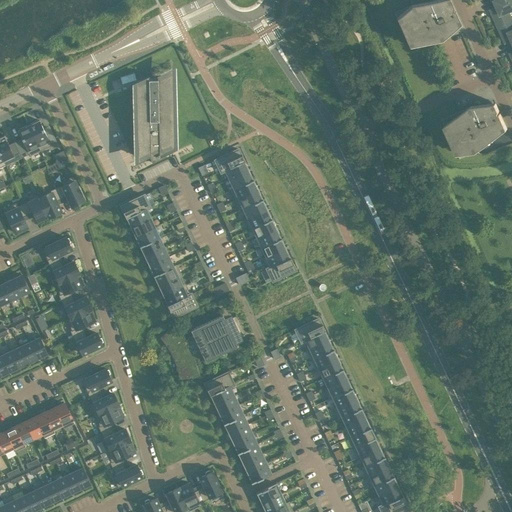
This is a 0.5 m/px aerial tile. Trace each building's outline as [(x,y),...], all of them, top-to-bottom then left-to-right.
[(413,6),(397,17),(410,46),(442,40),(453,31),(440,0),(413,6)] [(511,0),(498,0),(495,2),(498,8),(491,11),(498,26),(511,21),(507,11),(511,9),(511,0)] [(511,22),(511,21),(498,26),(505,42),(511,39),(511,22)] [(174,150),(174,145),(172,83),(157,84),(157,86),(149,86),(148,81),(135,84),(137,156),(146,156),(146,155),(148,154),(152,162),(166,156),(166,154),(174,150)] [(472,107),(468,110),(446,127),(459,155),(477,152),(500,136),(487,105),(472,107)] [(39,120),(38,121),(37,120),(30,124),(30,125),(29,125),(41,151),(51,146),(50,144),(56,141),(50,130),(45,132),(39,120)] [(41,151),(29,125),(27,126),(26,126),(22,128),(19,129),(19,130),(18,131),(23,142),(22,143),(18,145),(24,156),(29,154),(30,156),(41,151)] [(4,135),(0,136),(0,153),(5,165),(21,157),(16,146),(10,148),(4,135)] [(221,171),(244,160),(241,154),(240,154),(238,149),(215,159),(221,171)] [(229,179),(248,170),(245,165),(246,165),(244,160),(221,171),(224,170),(225,171),(229,179)] [(207,171),(203,163),(198,166),(201,173),(207,171)] [(252,179),(248,170),(229,179),(233,188),(230,190),(253,180),(253,179),(252,179)] [(56,188),(62,200),(68,197),(72,206),(78,203),(78,205),(83,203),(82,201),(83,200),(80,193),(78,188),(72,176),(60,182),(62,185),(56,188)] [(257,190),(255,186),(253,180),(254,180),(253,180),(230,190),(235,200),(257,190)] [(167,192),(164,185),(159,187),(162,195),(167,192)] [(49,191),(50,192),(40,197),(49,215),(48,216),(49,217),(61,211),(56,202),(62,200),(56,188),(49,191)] [(240,210),(263,199),(262,198),(261,199),(259,193),(257,190),(235,200),(240,210)] [(27,201),(23,204),(28,214),(33,212),(38,221),(48,216),(49,215),(40,197),(39,197),(37,193),(26,198),(27,201)] [(126,217),(149,206),(144,195),(121,205),(124,211),(123,211),(124,214),(126,217)] [(263,199),(240,210),(243,209),(247,218),(244,219),(244,220),(266,209),(262,200),(263,199)] [(22,217),(28,214),(23,204),(16,207),(15,203),(4,209),(15,233),(17,232),(18,233),(22,231),(21,230),(27,227),(22,217)] [(149,207),(149,206),(126,217),(126,218),(127,217),(131,227),(150,218),(146,210),(146,208),(149,207)] [(249,229),(272,219),(272,218),(271,218),(266,209),(244,220),(249,229)] [(155,227),(150,218),(131,227),(132,231),(133,231),(135,236),(136,236),(155,227)] [(276,229),(274,225),(271,219),(272,219),(249,229),(249,230),(252,228),(257,238),(276,229)] [(159,237),(155,227),(136,236),(140,245),(139,246),(139,247),(159,237)] [(280,238),(277,232),(276,229),(257,238),(261,247),(281,238),(281,237),(280,238)] [(50,266),(61,261),(58,255),(71,249),(69,243),(70,242),(68,238),(67,239),(66,237),(58,241),(58,240),(54,242),(54,243),(42,248),(50,266)] [(164,247),(159,237),(139,247),(140,247),(141,247),(145,256),(164,247)] [(281,238),(261,247),(266,257),(262,258),(263,259),(285,248),(280,239),(281,238)] [(169,257),(164,247),(145,256),(144,257),(146,260),(147,260),(150,266),(169,257)] [(267,269),(290,258),(290,257),(289,257),(285,248),(263,259),(266,266),(267,268),(267,269)] [(28,251),(21,254),(26,265),(33,262),(28,251)] [(153,276),(176,265),(176,264),(173,266),(169,257),(150,266),(154,275),(153,275),(153,276)] [(292,263),(293,263),(290,258),(267,269),(272,280),(295,269),(292,263)] [(63,266),(61,261),(50,266),(53,272),(54,271),(59,281),(59,282),(78,273),(79,273),(73,261),(63,266)] [(181,275),(176,265),(153,276),(154,276),(159,285),(181,275)] [(34,272),(28,275),(32,283),(38,281),(34,272)] [(78,273),(59,282),(59,281),(54,284),(60,295),(59,295),(61,301),(72,296),(70,291),(83,284),(78,273)] [(249,280),(245,273),(236,277),(239,284),(239,285),(245,282),(249,280)] [(22,274),(12,279),(20,296),(30,291),(22,274)] [(163,295),(186,284),(181,275),(159,285),(161,291),(162,295),(163,294),(163,295)] [(12,279),(2,284),(10,300),(20,296),(12,279)] [(229,290),(225,283),(214,288),(218,295),(229,290)] [(2,284),(0,284),(0,304),(0,305),(10,300),(2,284)] [(167,305),(191,294),(186,284),(163,295),(168,304),(167,304),(167,305)] [(196,305),(191,294),(167,305),(170,311),(171,310),(171,312),(173,316),(196,305)] [(72,296),(61,301),(64,307),(63,307),(68,318),(68,319),(89,309),(90,309),(85,297),(75,302),(72,296)] [(226,299),(218,303),(220,308),(228,304),(226,299)] [(68,319),(68,318),(66,319),(71,330),(70,331),(73,337),(84,332),(81,326),(95,320),(89,309),(68,319)] [(237,346),(234,339),(222,314),(191,329),(193,335),(185,339),(183,335),(180,332),(178,329),(175,326),(163,336),(164,339),(166,341),(169,345),(171,349),(173,351),(174,354),(175,356),(177,359),(179,365),(180,371),(181,375),(182,378),(198,375),(197,367),(195,359),(203,355),(205,361),(237,346)] [(305,339),(324,329),(322,324),(321,324),(318,318),(296,329),(301,340),(305,339)] [(42,331),(41,331),(45,340),(52,337),(48,328),(42,331)] [(309,348),(328,339),(324,331),(325,330),(324,329),(305,339),(309,348)] [(84,332),(73,337),(76,343),(77,343),(82,354),(102,344),(101,343),(103,342),(101,338),(99,338),(96,333),(86,337),(84,332)] [(40,337),(30,342),(37,358),(47,354),(40,337)] [(314,358),(334,349),(333,348),(332,348),(328,339),(309,348),(314,358)] [(30,342),(20,346),(28,363),(37,358),(30,342)] [(20,346),(10,351),(18,368),(28,363),(20,346)] [(318,368),(337,359),(333,350),(334,350),(334,349),(314,358),(318,368)] [(278,350),(272,353),(275,360),(281,357),(278,350)] [(10,351),(0,356),(8,372),(18,368),(10,351)] [(263,364),(260,357),(254,359),(258,366),(263,364)] [(323,378),(343,368),(342,367),(342,368),(337,359),(318,368),(323,378)] [(328,387),(347,378),(342,370),(343,369),(343,368),(323,378),(328,387)] [(82,380),(90,397),(100,392),(98,387),(111,380),(108,374),(110,374),(108,369),(106,370),(106,369),(82,380)] [(207,389),(209,394),(233,383),(228,372),(205,383),(208,388),(207,389)] [(332,397),(352,388),(352,387),(351,387),(347,378),(328,387),(332,397)] [(233,384),(233,383),(209,394),(210,395),(211,395),(215,404),(234,395),(230,386),(233,384)] [(337,407),(356,398),(352,389),(352,388),(332,397),(337,407)] [(100,392),(90,397),(92,403),(89,404),(94,416),(117,405),(118,405),(119,405),(113,393),(103,398),(100,392)] [(234,395),(215,404),(214,405),(216,408),(217,408),(220,413),(239,405),(234,395)] [(342,417),(361,407),(360,407),(356,398),(337,407),(334,408),(338,418),(342,417)] [(64,403),(54,408),(62,424),(72,419),(64,403)] [(101,433),(112,428),(109,422),(122,416),(120,411),(118,405),(117,405),(94,416),(99,426),(98,427),(101,433)] [(239,405),(220,413),(224,423),(223,423),(223,424),(243,414),(239,405)] [(346,426),(365,418),(361,409),(362,408),(361,407),(342,417),(346,426)] [(62,424),(54,408),(44,412),(52,429),(62,424)] [(52,429),(44,412),(35,417),(42,433),(52,429)] [(229,433),(248,424),(243,414),(223,424),(224,424),(229,433)] [(42,433),(35,417),(25,422),(33,438),(42,433)] [(351,436),(371,427),(370,426),(369,426),(365,418),(346,426),(342,428),(347,438),(351,436)] [(33,438),(25,422),(15,426),(23,442),(33,438)] [(252,434),(248,424),(229,433),(229,434),(228,434),(230,438),(231,437),(233,443),(252,434)] [(23,442),(15,426),(5,431),(13,447),(23,442)] [(355,446),(375,437),(371,427),(351,436),(355,446)] [(112,428),(101,433),(104,438),(101,440),(106,451),(129,440),(129,441),(130,440),(127,433),(126,433),(124,429),(115,433),(112,428)] [(5,431),(0,433),(0,444),(3,452),(13,447),(5,431)] [(252,434),(233,443),(238,452),(237,452),(237,453),(257,444),(252,434)] [(360,456),(379,447),(375,438),(376,438),(375,437),(355,446),(360,456)] [(129,440),(106,451),(111,462),(110,462),(113,469),(124,464),(121,458),(134,452),(132,447),(129,441),(129,440)] [(262,453),(257,444),(237,453),(237,454),(238,453),(243,462),(262,453)] [(365,466),(384,456),(384,455),(383,456),(379,447),(360,456),(365,466)] [(266,463),(262,453),(243,462),(245,468),(246,472),(247,471),(247,472),(266,463)] [(369,475),(388,466),(384,457),(385,457),(384,456),(365,466),(369,475)] [(271,473),(266,463),(247,472),(252,481),(251,482),(251,483),(263,477),(271,473)] [(126,469),(124,464),(113,469),(115,474),(112,476),(118,487),(142,476),(141,475),(143,474),(141,469),(139,470),(136,464),(126,469)] [(374,485),(394,476),(393,475),(392,475),(388,466),(369,475),(374,485)] [(73,472),(81,488),(91,483),(83,467),(73,472)] [(199,489),(204,500),(210,497),(210,496),(221,491),(217,483),(218,483),(216,478),(215,479),(212,471),(210,472),(209,470),(205,472),(206,474),(200,477),(205,487),(199,489)] [(63,476),(71,493),(81,488),(73,472),(63,476)] [(53,481),(61,497),(71,493),(63,476),(53,481)] [(379,495),(398,486),(393,477),(394,477),(394,476),(374,485),(379,495)] [(53,481),(43,486),(51,502),(61,497),(53,481)] [(178,487),(187,507),(198,502),(198,503),(204,500),(199,489),(194,492),(189,483),(179,488),(178,487)] [(276,483),(267,487),(256,492),(256,494),(257,493),(261,502),(280,493),(276,483)] [(34,490),(41,507),(51,502),(43,486),(34,490)] [(398,486),(379,495),(383,505),(403,495),(402,494),(402,495),(398,486)] [(166,505),(168,511),(176,511),(187,507),(178,487),(166,493),(171,503),(166,505)] [(34,490),(24,495),(32,511),(41,507),(34,490)] [(266,511),(285,503),(280,493),(261,502),(262,503),(261,503),(263,507),(264,507),(266,511)] [(24,495),(14,500),(19,511),(30,511),(32,511),(24,495)] [(403,495),(383,505),(380,506),(382,511),(396,511),(407,507),(405,501),(406,501),(403,495)] [(168,511),(166,505),(160,508),(155,498),(149,501),(149,499),(144,501),(145,503),(144,503),(147,511),(168,511)] [(19,511),(14,500),(4,504),(7,511),(19,511)] [(266,511),(290,511),(293,511),(288,501),(285,503),(266,511)]
